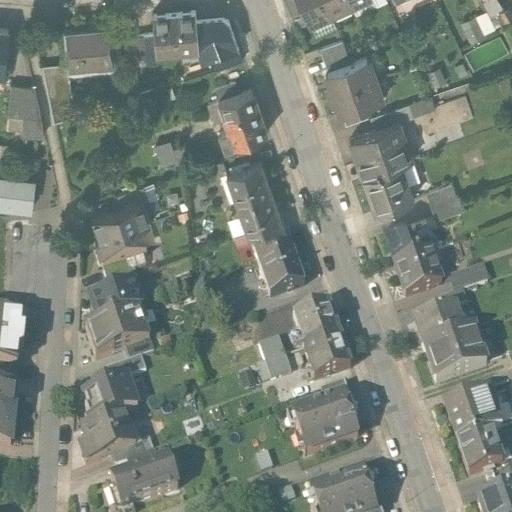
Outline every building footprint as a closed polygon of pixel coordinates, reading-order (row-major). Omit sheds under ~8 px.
[(284,0),(292,19),(303,13),(296,0),(284,0)] [(309,25),(329,16),(322,0),(296,0),(303,13),(309,25)] [(322,0),(329,16),(350,6),(347,0),(322,0)] [(385,0),(362,0),(350,6),(354,17),(386,1),(385,0)] [(509,24),(494,0),(487,0),(483,2),(488,11),(473,18),(481,37),(509,24)] [(167,14),(152,15),(153,35),(155,52),(155,53),(197,49),(201,61),(237,48),(227,20),(221,16),(195,19),(194,11),(179,12),(179,11),(167,12),(167,14)] [(473,18),(459,24),(469,46),(483,40),(481,37),(473,18)] [(111,26),(58,31),(60,48),(66,48),(67,66),(67,71),(115,66),(111,26)] [(132,68),(148,66),(146,53),(155,52),(153,35),(125,38),(132,68)] [(342,41),(319,49),(326,72),(349,64),(342,41)] [(473,68),(508,56),(504,42),(468,53),(473,68)] [(325,73),(332,94),(375,80),(368,58),(349,64),(326,72),(325,73)] [(69,91),(67,71),(67,66),(41,69),(52,124),(55,125),(76,119),(69,91)] [(438,69),(426,74),(432,89),(444,84),(438,69)] [(382,101),(375,80),(332,94),(339,115),(341,115),(363,107),(382,101)] [(45,141),(33,90),(9,87),(5,131),(21,133),(21,139),(45,141)] [(267,133),(252,89),(216,102),(225,130),(219,132),(225,148),(233,145),(252,138),(267,133)] [(398,121),(401,128),(410,125),(411,129),(416,127),(415,125),(419,124),(423,136),(471,118),(463,96),(433,107),(398,121)] [(369,118),(373,130),(398,121),(433,107),(430,97),(369,118)] [(367,119),(363,107),(341,115),(345,127),(367,119)] [(349,139),(363,177),(401,163),(406,161),(398,141),(405,138),(401,128),(398,121),(373,130),(349,139)] [(256,149),(252,138),(233,145),(236,156),(256,149)] [(8,147),(0,146),(0,164),(13,166),(14,156),(7,155),(8,147)] [(225,173),(236,204),(271,192),(260,161),(225,173)] [(413,198),(401,163),(363,177),(376,212),(413,198)] [(0,206),(6,207),(6,210),(31,213),(34,180),(9,178),(9,180),(0,178),(0,206)] [(453,183),(430,191),(434,204),(436,203),(441,218),(465,210),(460,195),(458,196),(453,183)] [(116,198),(121,210),(143,203),(144,204),(160,199),(155,184),(116,198)] [(271,192),(236,204),(247,236),(282,223),(271,192)] [(92,220),(99,243),(138,229),(151,225),(144,204),(143,203),(121,210),(92,220)] [(392,252),(396,265),(435,250),(424,220),(382,234),(389,253),(392,252)] [(247,236),(258,267),(293,254),(282,223),(247,236)] [(147,253),(138,229),(99,243),(95,244),(103,268),(147,253)] [(440,264),(435,250),(396,265),(394,266),(405,296),(441,283),(435,266),(440,264)] [(304,286),(293,254),(258,267),(269,298),(304,286)] [(450,278),(455,293),(463,290),(490,281),(484,266),(450,278)] [(109,279),(114,291),(128,286),(138,282),(134,270),(109,279)] [(90,299),(98,322),(136,309),(135,306),(138,303),(139,299),(139,294),(137,291),(133,289),(129,288),(128,286),(114,291),(90,299)] [(467,301),(463,290),(455,293),(439,299),(443,309),(453,306),(467,301)] [(292,318),(303,350),(339,337),(328,305),(292,318)] [(414,320),(423,345),(462,331),(453,306),(443,309),(414,320)] [(149,339),(138,308),(136,309),(98,322),(85,327),(96,358),(124,348),(149,339)] [(0,361),(16,363),(18,348),(22,346),(24,329),(17,328),(18,313),(0,310),(0,361)] [(470,329),(462,331),(423,345),(436,382),(485,365),(479,346),(476,347),(470,329)] [(350,368),(339,337),(303,350),(314,381),(350,368)] [(153,351),(149,339),(124,348),(128,360),(140,355),(153,351)] [(258,347),(264,363),(284,356),(278,340),(258,347)] [(145,370),(140,355),(128,360),(107,367),(112,380),(126,375),(126,376),(145,370)] [(290,373),(284,356),(264,363),(270,380),(290,373)] [(0,361),(0,374),(15,376),(16,363),(0,361)] [(84,408),(90,424),(123,412),(137,408),(126,376),(126,375),(112,380),(92,387),(93,390),(82,393),(87,407),(84,408)] [(321,392),(325,404),(343,398),(350,417),(355,415),(343,384),(321,392)] [(0,413),(13,415),(16,387),(0,385),(0,413)] [(443,404),(457,442),(490,430),(502,426),(489,388),(443,404)] [(357,420),(355,415),(350,417),(343,398),(325,404),(290,417),(304,456),(357,437),(353,425),(355,424),(357,422),(357,420)] [(134,443),(123,412),(90,424),(81,427),(87,443),(80,446),(85,462),(113,452),(135,445),(134,443)] [(0,441),(10,442),(13,415),(0,413),(0,441)] [(498,452),(490,430),(457,442),(469,476),(511,460),(506,449),(498,452)] [(132,459),(152,451),(148,438),(134,443),(135,445),(113,452),(117,463),(132,459)] [(132,459),(136,470),(159,462),(155,450),(152,451),(132,459)] [(268,456),(256,460),(260,472),(272,468),(268,456)] [(178,488),(168,458),(159,462),(136,470),(109,479),(119,507),(120,508),(131,504),(178,488)] [(309,493),(315,511),(376,511),(370,495),(374,493),(372,487),(371,486),(368,486),(367,487),(362,474),(309,493)] [(290,486),(278,491),(282,503),(295,498),(290,486)] [(511,511),(511,488),(476,501),(480,511),(511,511)] [(381,511),(374,493),(370,495),(376,511),(381,511)]
